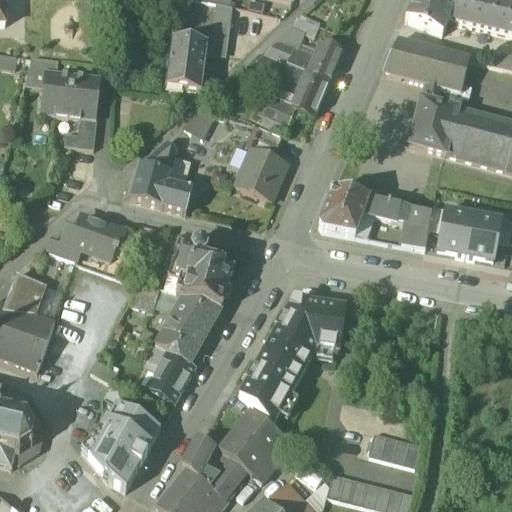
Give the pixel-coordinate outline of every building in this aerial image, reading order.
[(453,13),(415,0),(404,26),(441,41),(448,25),(453,13)] [(458,0),(415,0),(453,13),(458,2),(458,0)] [(511,8),(493,4),(475,0),(468,0),(458,2),(453,13),(511,25),(511,8)] [(511,0),(493,0),(493,4),(511,8),(511,0)] [(511,36),(511,25),(453,13),(448,25),(456,31),(511,43),(511,36)] [(318,33),(296,23),(291,35),(313,44),(318,33)] [(229,33),(214,31),(211,58),(226,59),(229,33)] [(343,56),(320,46),(312,63),(305,79),(328,89),(343,56)] [(207,52),(171,47),(165,92),(182,94),(182,97),(200,99),(207,52)] [(469,65),(395,47),(381,80),(424,91),(442,96),(459,100),(462,93),(469,65)] [(277,48),(263,62),(286,71),(293,55),(283,51),(277,48)] [(312,63),(293,55),(286,71),(305,79),(312,63)] [(511,62),(500,59),(497,73),(511,76),(511,62)] [(15,62),(0,60),(0,74),(14,76),(15,62)] [(286,71),(263,62),(249,76),(297,97),(290,113),(313,123),(314,123),(328,89),(305,79),(286,71)] [(58,67),(31,64),(28,77),(44,79),(44,78),(56,79),(58,67)] [(56,79),(44,78),(44,79),(39,121),(67,125),(72,81),(56,79)] [(100,85),(72,81),(67,125),(95,128),(100,85)] [(511,131),(459,117),(438,112),(442,96),(424,91),(406,156),(511,181),(511,131)] [(459,100),(442,96),(438,112),(459,117),(462,106),(467,108),(470,94),(462,93),(459,100)] [(293,118),(270,109),(264,123),(287,132),(293,118)] [(184,135),(202,145),(215,122),(200,118),(184,135)] [(281,144),(260,135),(250,156),(272,165),(281,144)] [(94,144),(65,141),(63,153),(93,157),(94,144)] [(165,149),(138,173),(165,180),(170,171),(167,167),(173,157),(165,149)] [(250,156),(234,193),(271,208),(287,172),(272,165),(250,156)] [(165,180),(138,173),(129,207),(160,215),(167,191),(170,181),(165,180)] [(191,197),(167,191),(160,215),(184,221),(191,197)] [(369,206),(331,197),(318,232),(321,237),(354,243),(363,221),(369,206)] [(400,212),(369,206),(363,221),(396,230),(396,228),(400,212)] [(431,219),(400,212),(396,228),(404,230),(428,235),(431,219)] [(432,214),(428,237),(439,240),(444,217),(432,214)] [(436,256),(436,259),(454,263),(464,264),(472,222),(444,217),(439,240),(436,256)] [(472,222),(464,264),(473,266),(492,270),(492,267),(495,250),(500,228),(472,222)] [(123,240),(81,224),(76,238),(67,235),(61,251),(79,258),(109,269),(113,258),(117,259),(123,240)] [(500,228),(495,250),(507,252),(511,229),(500,227),(500,228)] [(162,259),(168,238),(139,230),(133,251),(162,259)] [(428,235),(404,230),(400,252),(424,257),(428,235)] [(79,258),(61,251),(52,248),(48,259),(75,269),(79,258)] [(230,278),(202,270),(204,259),(202,255),(178,248),(168,284),(179,287),(175,302),(181,304),(220,315),(223,305),(226,293),(230,278)] [(46,292),(16,281),(5,311),(0,309),(0,365),(37,379),(54,329),(35,322),(46,292)] [(138,292),(129,309),(153,317),(158,298),(138,292)] [(231,294),(226,293),(223,305),(228,306),(231,294)] [(220,315),(181,304),(155,352),(166,359),(189,372),(220,315)] [(292,306),(238,401),(272,431),(315,356),(338,359),(345,314),(292,306)] [(131,342),(115,333),(108,346),(126,356),(130,347),(129,347),(131,342)] [(108,346),(90,379),(109,390),(127,356),(126,356),(108,346)] [(166,359),(155,352),(147,366),(158,372),(166,359)] [(189,372),(166,359),(158,372),(145,395),(174,411),(194,375),(189,372)] [(0,471),(9,474),(10,476),(12,475),(11,473),(12,469),(18,471),(40,457),(45,433),(32,414),(25,412),(26,408),(29,406),(28,405),(25,406),(0,400),(4,397),(3,394),(0,395),(0,471)] [(159,435),(115,409),(105,427),(104,426),(98,437),(103,440),(97,450),(92,447),(80,458),(102,482),(107,488),(125,498),(150,453),(149,452),(159,435)] [(249,416),(218,455),(222,458),(230,464),(247,478),(251,482),(282,444),(249,416)] [(369,463),(380,466),(386,443),(375,440),(369,463)] [(380,466),(391,469),(397,446),(386,443),(380,466)] [(213,453),(197,444),(181,471),(186,475),(207,493),(218,480),(202,473),(213,453)] [(391,469),(402,472),(408,449),(397,446),(391,469)] [(402,472),(413,475),(420,452),(408,449),(402,472)] [(222,458),(219,462),(227,469),(230,464),(222,458)] [(230,464),(227,469),(218,480),(235,494),(247,478),(230,464)] [(186,475),(155,511),(223,511),(227,507),(225,505),(235,494),(218,480),(207,493),(186,475)] [(328,505),(339,508),(344,486),(333,483),(328,505)] [(339,508),(350,510),(356,488),(344,486),(339,508)] [(350,510),(356,511),(361,511),(367,491),(356,488),(350,510)] [(361,511),(373,511),(378,494),(367,491),(361,511)] [(302,511),(285,492),(267,509),(269,511),(302,511)] [(373,511),(385,511),(390,497),(378,494),(373,511)] [(385,511),(397,511),(401,499),(390,497),(385,511)] [(397,511),(409,511),(412,502),(401,499),(397,511)]
